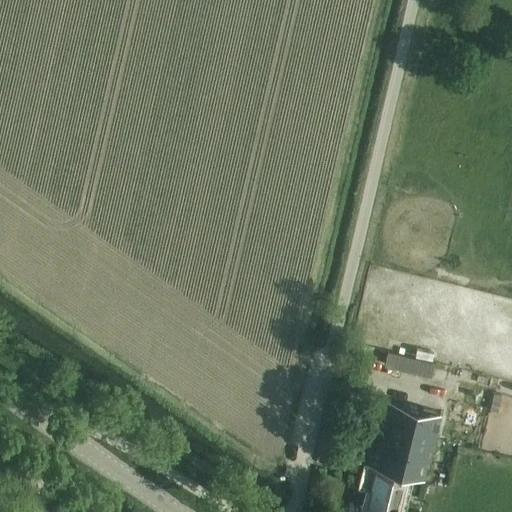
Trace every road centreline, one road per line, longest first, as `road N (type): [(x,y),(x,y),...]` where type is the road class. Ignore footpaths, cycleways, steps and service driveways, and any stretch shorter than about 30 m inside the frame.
road 1 (unclassified): [(412,0),(342,300)]
road 2 (unclassified): [(235,511),(96,432),(33,412)]
road 3 (unclassified): [(293,511),(342,300)]
road 4 (secondary): [(175,511),(33,412)]
